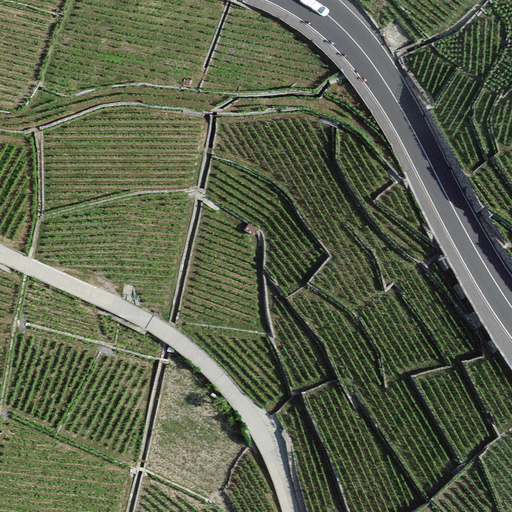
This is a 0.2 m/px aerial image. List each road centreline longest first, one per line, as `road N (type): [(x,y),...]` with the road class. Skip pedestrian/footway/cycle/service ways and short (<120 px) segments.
road 1 (track): [(292,511),(254,421),(196,353),(162,328),(0,250)]
road 2 (tertiary): [(308,0),(379,75),(511,305)]
